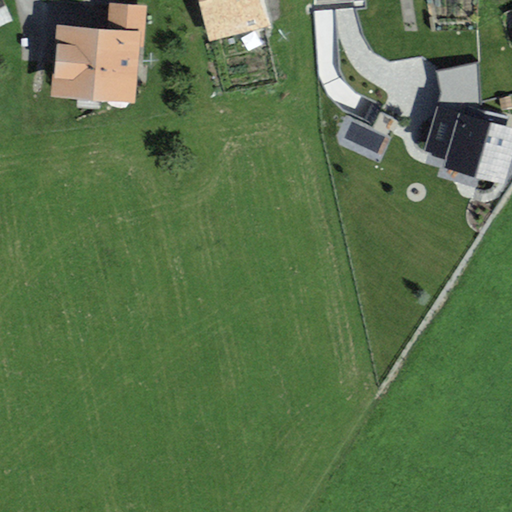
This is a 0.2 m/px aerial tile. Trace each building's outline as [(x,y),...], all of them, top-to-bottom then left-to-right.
[(0,0),(0,26),(13,21),(3,0),(0,0)] [(199,0),(211,41),(268,25),(261,0),(199,0)] [(136,102),(140,46),(144,47),(147,5),(110,2),(108,27),(57,23),(51,95),(136,102)] [(506,180),(511,157),(511,125),(492,120),(495,111),(461,102),(458,112),(461,113),(447,164),(506,180)] [(413,109),(401,106),(391,137),(404,141),(402,147),(407,149),(404,159),(429,167),(432,156),(437,158),(449,117),(414,107),(413,109)]
